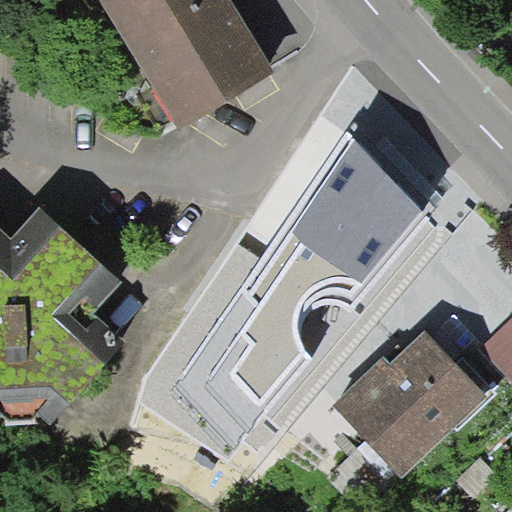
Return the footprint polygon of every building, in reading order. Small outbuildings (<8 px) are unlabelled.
[(161,0),(99,0),(117,27),(161,0)] [(275,72),(230,0),(161,0),(117,27),(180,130),(275,72)] [(426,216),(348,131),(176,383),(236,450),(314,358),(310,354),(307,349),(304,339),(304,330),(304,321),(310,313),(318,307),(325,305),(334,304),(342,306),(349,310),(426,216)] [(123,281),(39,207),(11,237),(0,227),(0,419),(4,415),(36,414),(51,424),(127,343),(94,313),(123,281)] [(511,317),(480,347),(511,381),(511,317)] [(488,395),(425,330),(390,364),(384,357),(332,406),(401,478),(488,395)]
